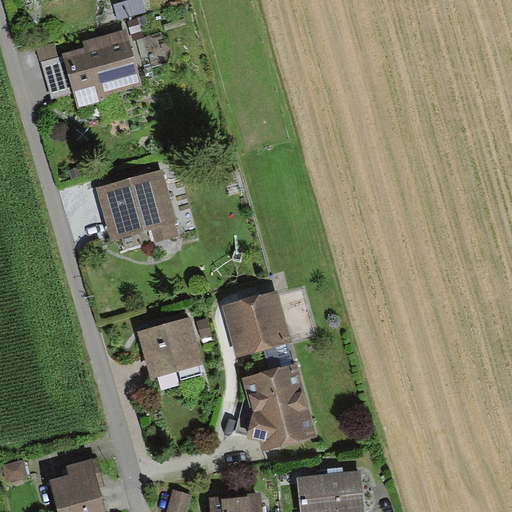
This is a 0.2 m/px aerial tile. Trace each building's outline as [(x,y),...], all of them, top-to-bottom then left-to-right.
[(114,0),(121,21),(151,13),(146,0),(114,0)] [(62,59),(77,113),(118,101),(117,96),(141,89),(126,34),(83,46),(85,53),(62,59)] [(36,49),(40,64),(59,59),(55,45),(36,49)] [(163,173),(96,193),(111,245),(153,233),(156,245),(178,238),(175,227),(179,226),(163,173)] [(225,179),(228,193),(241,190),(238,176),(225,179)] [(278,295),(222,310),(236,361),(266,353),(288,347),(292,346),(278,295)] [(213,337),(207,319),(197,322),(202,340),(213,337)] [(190,322),(138,337),(151,383),(204,368),(190,322)] [(293,367),(288,347),(266,353),(271,373),(293,367)] [(271,373),(243,381),(246,392),(236,435),(249,438),(248,445),(261,448),(264,458),(320,443),(299,365),(293,367),(271,373)] [(24,462),(2,468),(7,485),(29,479),(24,462)] [(49,487),(56,511),(105,511),(99,491),(106,489),(98,462),(66,471),(69,481),(49,487)] [(365,511),(361,475),(296,482),(299,511),(365,511)] [(168,511),(188,511),(193,498),(174,492),(168,511)] [(263,511),(261,497),(209,502),(210,511),(263,511)]
